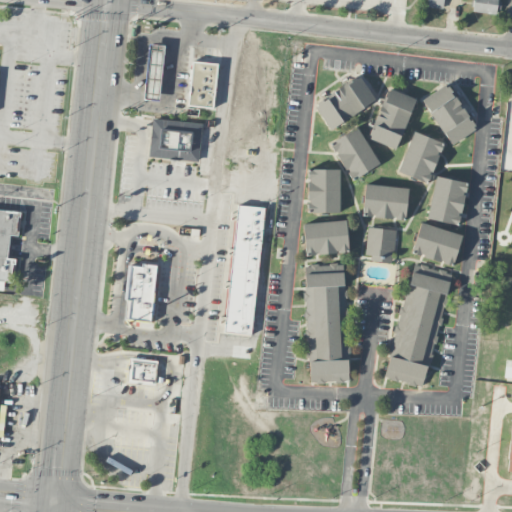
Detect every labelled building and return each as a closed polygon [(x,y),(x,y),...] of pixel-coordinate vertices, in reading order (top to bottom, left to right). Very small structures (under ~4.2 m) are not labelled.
[(443,0),(426,0),(426,6),(442,8),(443,0)] [(499,0),(473,0),(472,11),(497,15),(499,0)] [(144,100),(159,101),(163,45),(148,44),(144,100)] [(217,62),(191,60),(188,107),(214,109),(217,62)] [(329,129),(376,101),(360,74),(313,102),(329,129)] [(449,145),(476,129),(448,82),(421,97),(449,145)] [(415,97),(386,87),(367,138),(396,149),(415,97)] [(198,162),(202,122),(151,118),(147,157),(198,162)] [(379,164),(358,125),(328,141),(350,180),(379,164)] [(443,141),(412,130),(397,171),(428,183),(443,141)] [(339,168),(306,168),(306,211),(339,211),(339,168)] [(466,180),(433,175),(426,218),(459,224),(466,180)] [(361,215),(405,219),(408,186),(364,182),(361,215)] [(224,332),(252,334),(264,206),(235,203),(224,332)] [(0,288),(11,289),(14,257),(13,257),(17,211),(0,209),(0,288)] [(304,254),(348,252),(347,219),(302,221),(304,254)] [(462,233),(419,221),(410,253),(452,265),(462,233)] [(392,261),(395,228),(367,225),(364,259),(392,261)] [(124,319),(152,321),(156,262),(129,260),(124,319)] [(450,269),(409,261),(385,378),(425,387),(450,269)] [(303,263),(307,382),(348,381),(344,262),(303,263)] [(128,382),(155,382),(155,358),(128,358),(128,382)]
